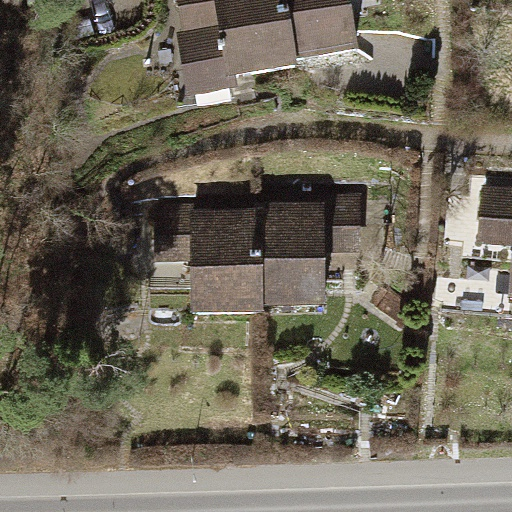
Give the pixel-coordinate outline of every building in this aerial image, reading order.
[(167,0),(174,98),(230,94),(229,81),(278,78),(279,65),(273,0),(167,0)] [(273,0),(279,65),(354,59),(349,8),(382,6),(381,0),(273,0)] [(511,195),(467,194),(465,261),(498,262),(497,312),(511,312),(511,205),(511,195)] [(316,209),(249,208),(249,322),(323,322),(323,264),(357,264),(358,200),(316,200),(316,209)] [(249,208),(146,208),(145,274),(182,275),(182,321),(249,322),(249,208)]
